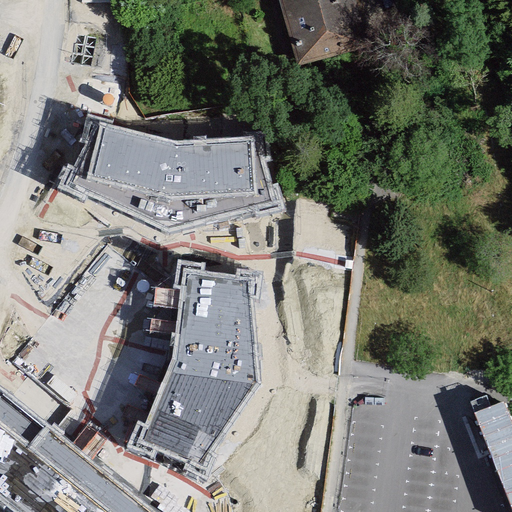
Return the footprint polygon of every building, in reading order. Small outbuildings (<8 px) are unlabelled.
[(113,14),(112,0),(83,0),(84,15),(113,14)] [(281,0),(299,61),(370,41),(357,0),(281,0)] [(178,148),(103,124),(70,186),(170,232),(237,218),(281,209),(260,140),(178,148)] [(251,282),(186,271),(178,355),(177,364),(137,447),(203,471),(262,380),(251,282)] [(150,511),(110,480),(0,393),(0,497),(18,511),(150,511)] [(511,401),(484,412),(511,485),(511,401)]
